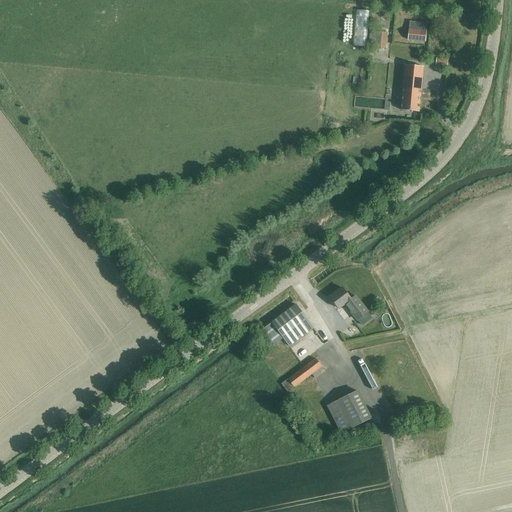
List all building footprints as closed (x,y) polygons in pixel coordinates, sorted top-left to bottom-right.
[(353,44),(355,11),(344,11),(342,43),(353,44)] [(425,43),(426,33),(408,31),(407,41),(425,43)] [(388,34),(374,33),(373,49),(386,50),(388,34)] [(419,112),(423,67),(405,65),(401,110),(419,112)] [(355,298),(351,301),(342,289),(329,298),(338,310),(344,306),(356,322),(367,315),(355,298)] [(296,306),(262,331),(268,340),(273,345),(273,346),(282,339),(288,347),(313,329),(296,306)] [(315,380),(325,373),(315,360),(281,385),(288,394),(312,376),(315,380)] [(339,401),(329,406),(342,433),(352,428),(371,419),(358,392),(339,401)]
